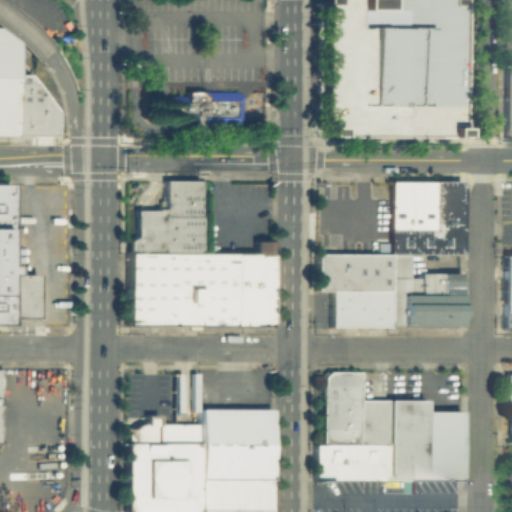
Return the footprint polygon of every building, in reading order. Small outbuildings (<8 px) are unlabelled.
[(456,138),(456,0),(319,0),(318,137),(456,138)] [(511,64),(511,136),(501,136),(501,64),(511,64)] [(50,109),(50,135),(6,135),(7,74),(22,74),(50,109)] [(236,92),(233,92),(233,90),(203,90),(203,88),(180,88),(180,94),(163,93),(163,120),(189,120),(189,124),(197,124),(197,120),(236,121),(236,92)] [(121,254),(122,238),(130,235),(131,207),(159,208),(160,178),(196,179),(195,254),(121,254)] [(457,253),(404,253),(384,253),(385,180),(458,180),(457,253)] [(11,277),(36,277),(35,320),(11,319),(11,325),(0,324),(0,186),(13,186),(11,277)] [(384,325),(325,325),(325,290),(311,290),(311,252),(384,253),(384,325)] [(455,325),(384,325),(384,253),(404,253),(404,276),(414,276),(414,270),(455,271),(455,325)] [(121,254),(195,254),(268,254),(268,327),(121,327),(121,254)] [(501,255),(511,255),(511,328),(501,328),(501,255)] [(319,376),(324,369),(355,370),(355,398),(420,398),(420,409),(456,409),(456,479),(384,479),(384,443),(319,443),(319,376)] [(511,403),(503,403),(503,372),(511,372),(511,403)] [(271,408),(271,511),(197,511),(197,423),(198,408),(271,408)] [(132,428),(138,423),(145,421),(145,415),(158,415),(158,423),(197,423),(197,511),(125,511),(126,428),(132,428)] [(384,479),(311,479),(311,443),(319,443),(384,443),(384,479)]
